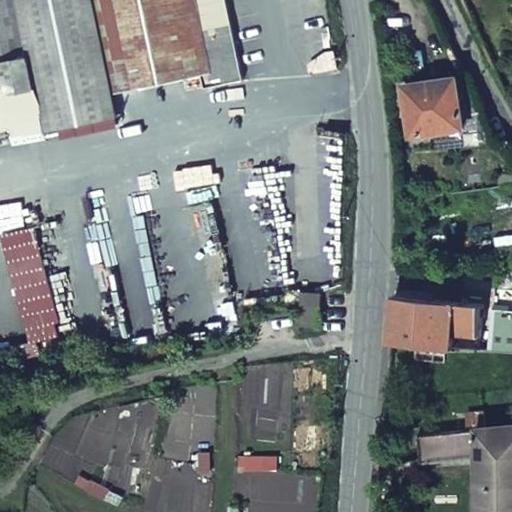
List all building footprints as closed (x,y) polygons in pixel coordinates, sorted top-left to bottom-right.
[(0,0),(0,46),(0,47),(2,52),(2,53),(3,58),(3,60),(0,60),(0,87),(1,92),(34,86),(43,129),(116,113),(112,90),(209,70),(211,76),(223,75),(225,82),(241,79),(231,24),(202,29),(196,0),(0,0)] [(412,134),(463,127),(454,77),(404,86),(412,134)] [(212,234),(160,239),(164,292),(216,288),(212,234)] [(301,294),(299,326),(318,327),(319,295),(301,294)] [(484,303),(395,296),(390,342),(416,344),(447,347),(479,350),(484,303)] [(511,309),(493,307),(489,351),(511,352),(511,309)] [(447,347),(416,344),(415,359),(445,362),(447,347)] [(511,511),(511,425),(420,434),(424,461),(477,456),(477,511),(511,511)]
